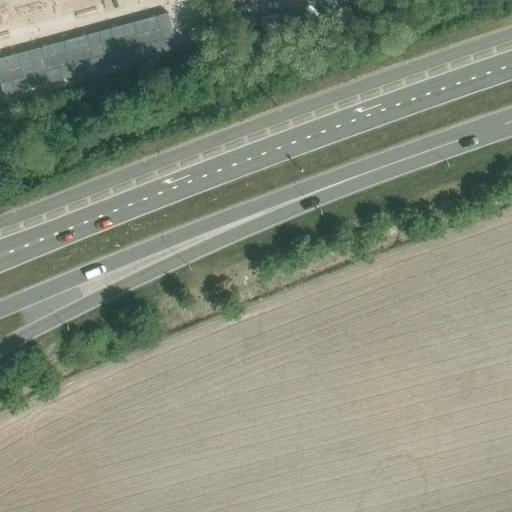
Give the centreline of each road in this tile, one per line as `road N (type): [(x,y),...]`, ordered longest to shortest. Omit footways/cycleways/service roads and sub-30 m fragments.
road 1 (primary): [(511,64),(0,257)]
road 2 (primary): [(0,347),(191,250),(406,156)]
road 3 (primary): [(0,304),(406,156)]
